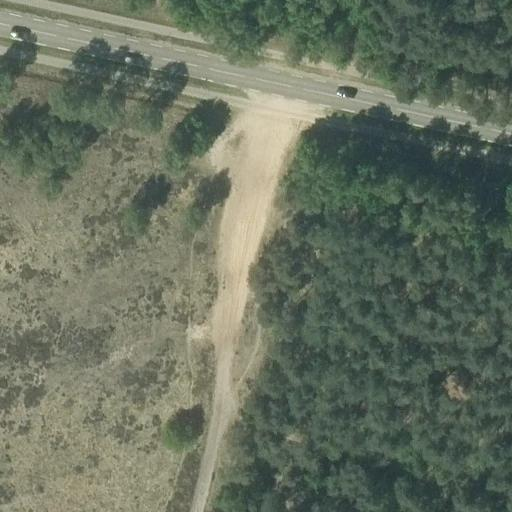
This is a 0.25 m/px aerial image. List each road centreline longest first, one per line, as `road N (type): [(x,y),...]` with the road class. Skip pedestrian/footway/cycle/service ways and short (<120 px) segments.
road 1 (secondary): [(511,135),(0,24)]
road 2 (track): [(281,110),(210,411)]
